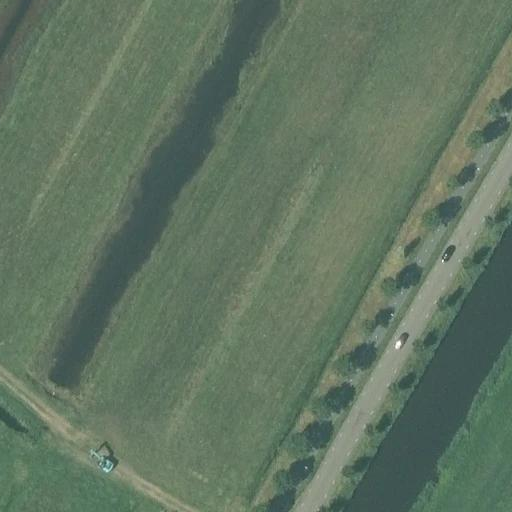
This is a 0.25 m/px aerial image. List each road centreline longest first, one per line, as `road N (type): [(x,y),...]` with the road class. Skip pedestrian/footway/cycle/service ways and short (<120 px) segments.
road 1 (secondary): [(307,511),(511,157)]
road 2 (track): [(194,511),(47,412),(0,370)]
